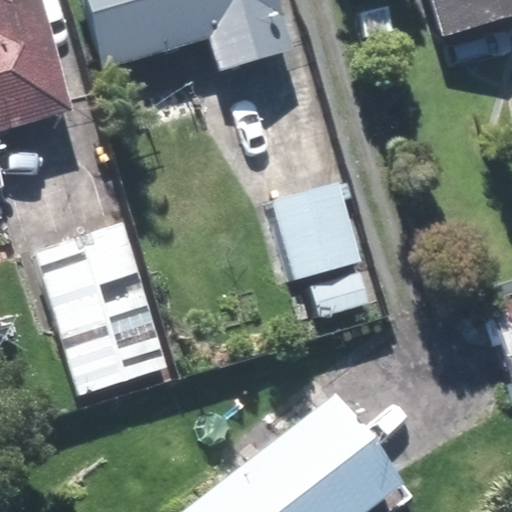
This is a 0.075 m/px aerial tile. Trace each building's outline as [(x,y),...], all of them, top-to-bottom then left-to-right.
[(0,0),(0,137),(46,125),(12,0),(0,0)] [(61,0),(85,80),(197,47),(207,81),(272,62),(253,0),(61,0)] [(384,0),(343,0),(361,47),(397,33),(384,0)] [(511,0),(412,0),(429,47),(511,19),(511,0)] [(257,204),(279,293),(299,288),(306,318),(357,306),(328,187),(257,204)] [(104,234),(22,262),(71,402),(152,374),(104,234)] [(511,304),(473,315),(502,422),(511,418),(511,304)] [(184,511),(361,511),(379,499),(312,413),(184,511)]
